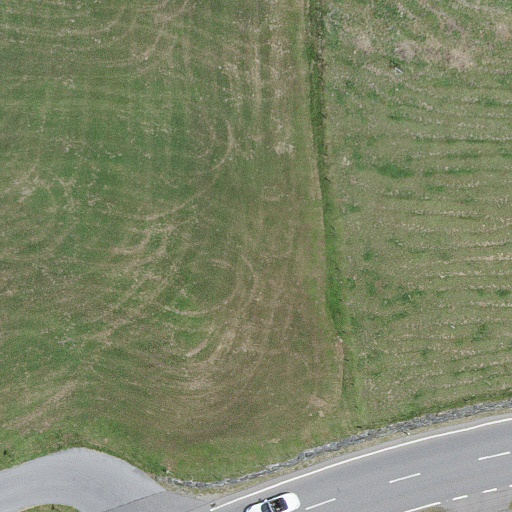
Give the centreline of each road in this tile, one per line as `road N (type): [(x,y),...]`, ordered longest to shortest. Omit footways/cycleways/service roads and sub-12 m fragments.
road 1 (secondary): [(303,511),(511,453)]
road 2 (unclassified): [(131,511),(96,483),(64,478),(0,496)]
